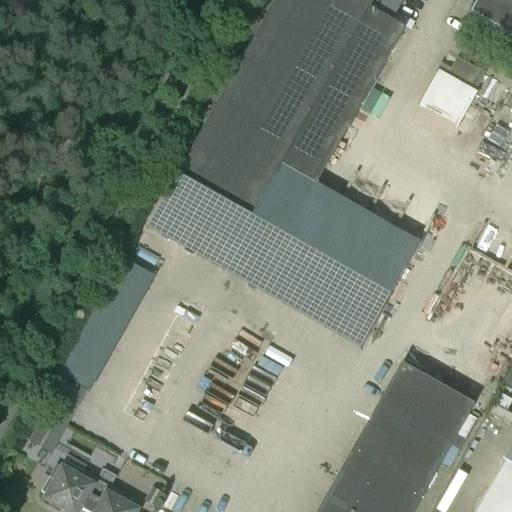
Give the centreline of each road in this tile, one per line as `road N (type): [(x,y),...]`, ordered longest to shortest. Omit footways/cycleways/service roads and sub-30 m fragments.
road 1 (unknown): [(256,498),(362,369),(240,299),(210,287),(157,294),(105,383),(115,425),(129,436)]
road 2 (unknown): [(129,436),(256,498)]
